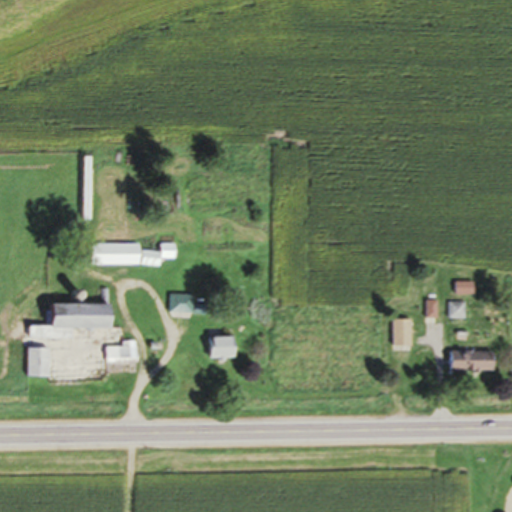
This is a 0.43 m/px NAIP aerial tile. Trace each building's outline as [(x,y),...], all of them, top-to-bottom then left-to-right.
[(155,271),(155,264),(169,264),(170,250),(155,250),(155,257),(135,256),(135,250),(87,250),(87,270),(155,271)] [(164,319),(202,320),(203,310),(189,309),(189,300),(165,300),(164,319)] [(445,308),(445,324),(461,324),(461,308),(445,308)] [(103,334),(103,309),(44,310),(44,332),(24,332),(24,344),(67,344),(67,334),(103,334)] [(407,324),(389,324),(389,353),(407,353),(407,324)] [(228,343),(207,343),(207,364),(228,364),(228,343)] [(133,368),(133,350),(101,350),(101,368),(133,368)] [(44,382),(44,353),(23,353),(23,382),(44,382)] [(446,356),(446,377),(489,377),(489,356),(446,356)]
